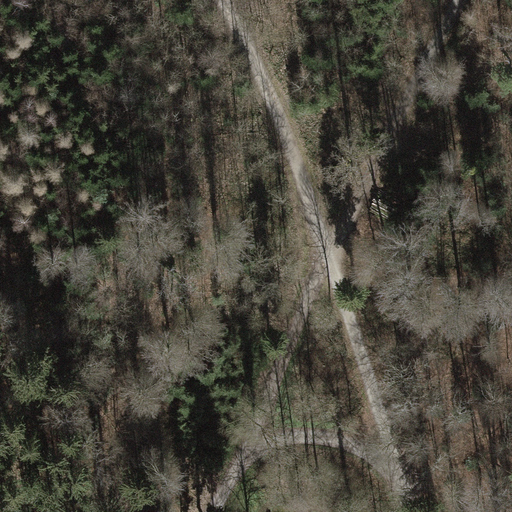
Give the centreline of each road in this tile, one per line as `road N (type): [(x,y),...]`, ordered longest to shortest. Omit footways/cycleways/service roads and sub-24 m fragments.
road 1 (track): [(210,511),(245,454),(326,247),(458,0)]
road 2 (track): [(413,511),(326,247),(221,0)]
road 3 (track): [(245,454),(274,435),(316,432),(369,447),(398,467)]
